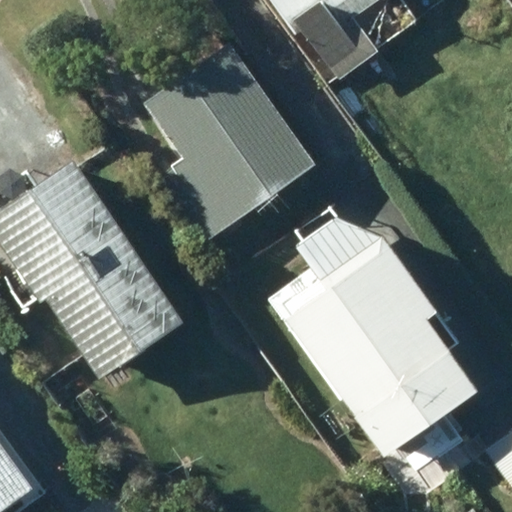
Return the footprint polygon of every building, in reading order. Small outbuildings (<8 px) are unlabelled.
[(383,0),(288,0),(306,26),(317,18),(352,72),(390,46),(367,11),(383,0)] [(332,157),(245,38),(159,101),(196,151),(164,175),(214,243),(332,157)] [(205,312),(96,153),(4,216),(56,293),(63,288),(119,370),(205,312)] [(345,270),(353,281),(312,311),(410,446),(505,377),(456,309),(463,304),(406,226),(345,270)] [(0,511),(7,511),(55,479),(0,401),(0,511)] [(511,436),(498,447),(511,465),(511,436)]
